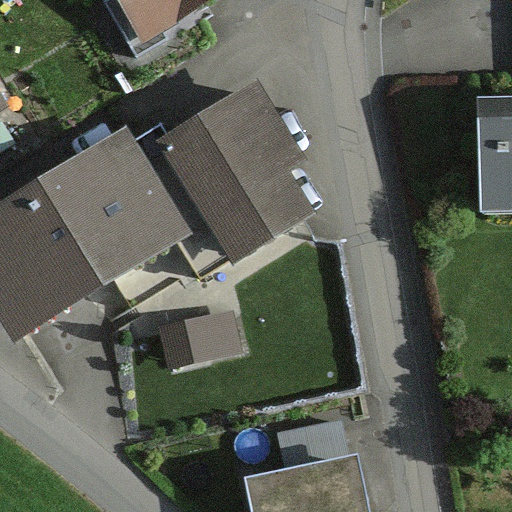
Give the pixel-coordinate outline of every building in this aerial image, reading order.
[(132,0),(156,41),(227,0),(132,0)] [(0,98),(0,121),(10,115),(0,98)] [(175,134),(0,243),(0,293),(34,348),(191,250),(216,290),(319,225),(295,187),(316,173),(270,100),(186,152),(175,134)] [(511,108),(482,110),(486,218),(511,217),(511,108)] [(174,368),(243,350),(231,308),(163,326),(174,368)] [(284,469),(247,476),(253,511),(369,511),(358,455),(348,457),(341,421),(277,433),(284,469)]
